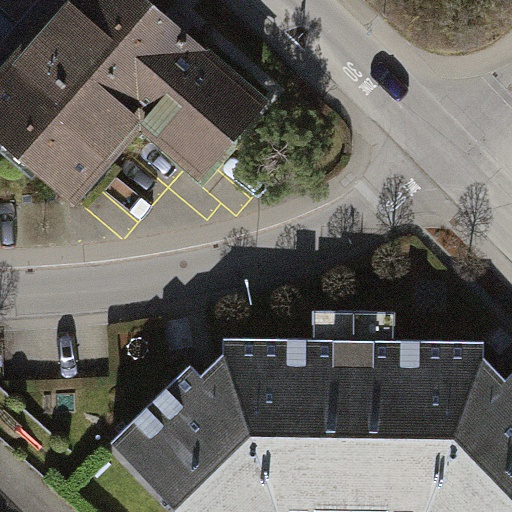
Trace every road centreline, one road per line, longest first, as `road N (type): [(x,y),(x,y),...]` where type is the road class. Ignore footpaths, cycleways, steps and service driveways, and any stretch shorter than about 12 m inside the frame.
road 1 (residential): [(447,154),(377,204),(282,247),(181,274),(0,293)]
road 2 (residential): [(288,0),(447,154)]
